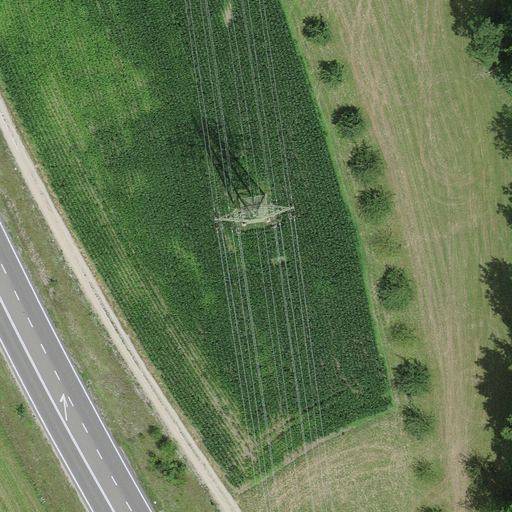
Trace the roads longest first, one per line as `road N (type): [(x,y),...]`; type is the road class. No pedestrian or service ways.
road 1 (track): [(232,511),(52,219),(0,111)]
road 2 (primary): [(0,287),(126,511)]
